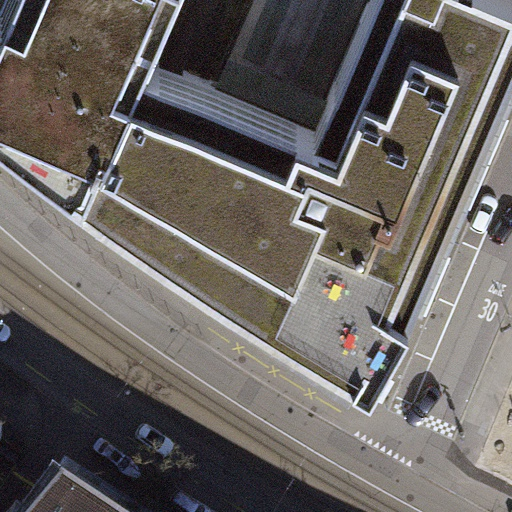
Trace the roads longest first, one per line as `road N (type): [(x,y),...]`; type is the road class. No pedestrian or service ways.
road 1 (tertiary): [(400,488),(204,367),(72,272),(0,204)]
road 2 (tertiary): [(0,324),(275,511)]
road 3 (residential): [(511,213),(400,488)]
